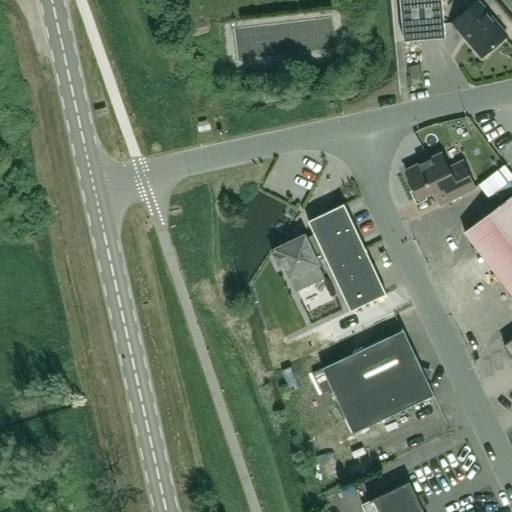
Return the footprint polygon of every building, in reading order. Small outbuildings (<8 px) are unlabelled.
[(446,38),(442,0),(400,0),(404,41),(446,38)] [(479,2),(453,23),(482,57),(507,36),(479,2)] [(345,60),(341,12),(220,23),(225,72),(345,60)] [(409,68),(412,81),(420,79),(418,66),(409,68)] [(442,154),(406,171),(419,199),(434,191),(440,205),(476,188),(463,162),(449,169),(442,154)] [(511,196),(465,232),(511,295),(511,196)] [(325,278),(319,264),(317,262),(326,258),(351,311),(387,294),(344,204),(308,221),(315,234),(306,238),(305,235),(276,249),(277,252),(273,254),(279,266),(283,264),(296,292),(325,278)] [(372,326),(391,322),(389,313),(370,317),(372,326)] [(322,368),(314,372),(324,393),(332,389),(353,433),(404,409),(433,396),(434,397),(435,396),(403,328),(402,329),(403,330),(322,368)] [(366,503),(370,511),(424,511),(410,482),(366,503)]
